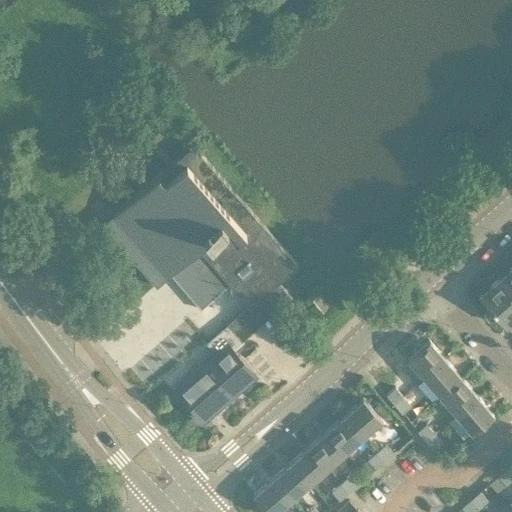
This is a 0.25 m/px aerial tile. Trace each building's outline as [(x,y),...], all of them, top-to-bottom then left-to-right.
[(279,280),(297,264),(193,144),(102,223),(156,286),(172,272),(201,306),(199,307),(200,308),(227,284),(228,282),(249,306),(228,324),(242,340),(292,295),(279,280)] [(511,295),(511,266),(498,279),(511,295)] [(504,324),(511,316),(511,295),(498,279),(479,295),(504,324)] [(321,291),(312,298),(323,312),(332,304),(321,291)] [(232,348),(242,340),(228,324),(206,343),(215,354),(176,388),(203,418),(254,374),(232,348)] [(424,377),(445,358),(429,340),(408,358),(424,377)] [(440,395),(461,376),(445,358),(424,377),(440,395)] [(388,376),(378,384),(385,392),(396,385),(388,376)] [(456,413),(477,395),(461,376),(440,395),(456,413)] [(394,403),(403,395),(395,386),(386,394),(394,403)] [(402,412),(411,404),(403,395),(394,403),(402,412)] [(472,431),(493,413),(477,395),(456,413),(472,431)] [(364,435),(382,419),(363,397),(344,413),(364,435)] [(423,420),(429,415),(424,409),(418,414),(423,420)] [(345,451),(364,435),(344,413),(326,429),(345,451)] [(426,440),(435,432),(427,423),(418,431),(426,440)] [(327,467),(345,451),(326,429),(308,445),(327,467)] [(433,448),(442,441),(435,432),(426,440),(433,448)] [(385,460),(394,452),(386,443),(377,451),(385,460)] [(309,483),(327,467),(308,445),(289,461),(309,483)] [(376,468),(385,460),(377,451),(368,459),(376,468)] [(291,499),(309,483),(289,461),(271,477),(291,499)] [(505,484),(511,478),(511,470),(508,466),(497,475),(505,484)] [(349,491),(358,483),(350,475),(341,482),(349,491)] [(269,511),(275,511),(291,499),(271,477),(253,493),(269,511)] [(340,499),(349,491),(341,482),(332,490),(340,499)] [(478,505),(487,497),(479,488),(470,496),(478,505)] [(467,511),(469,511),(478,505),(470,496),(461,504),(467,511)]
